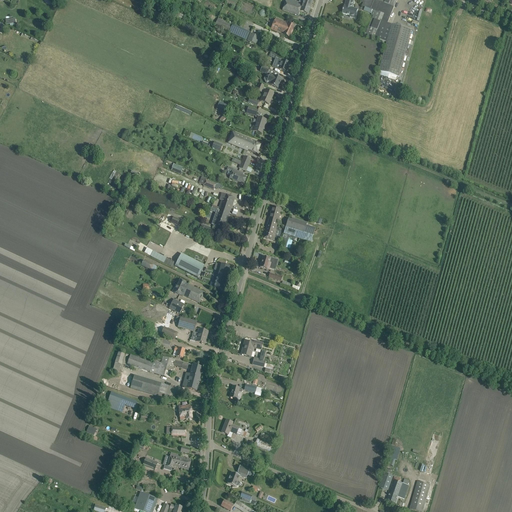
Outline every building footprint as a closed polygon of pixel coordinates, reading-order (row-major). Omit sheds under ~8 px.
[(308,14),(310,7),(302,4),(302,6),(297,4),(298,2),(291,0),(285,0),(282,10),(294,15),(298,16),(300,11),(308,14)] [(355,1),(350,0),(347,0),(345,6),(344,6),(342,14),(350,16),(350,17),(355,19),(358,10),(353,8),(355,1)] [(356,0),(363,3),(362,6),(373,11),(371,15),(373,16),(367,31),(366,34),(387,42),(379,72),(399,77),(412,30),(392,25),(387,23),(396,0),(356,0)] [(218,18),(214,26),(246,41),(249,33),(246,32),(246,31),(233,25),(218,18)] [(294,27),(288,24),(275,19),(271,29),(283,35),(289,38),(294,27)] [(256,45),(259,37),(250,33),(247,41),(256,45)] [(278,69),(286,72),(290,64),(276,58),(273,67),(278,69)] [(263,67),(262,69),(260,72),(266,75),(267,75),(269,70),(263,67)] [(266,75),(264,80),(266,83),(270,85),(277,89),(282,79),(274,76),(274,77),(269,75),(269,76),(267,75),(266,75)] [(273,94),(269,92),(264,90),(263,93),(264,94),(261,102),(269,105),(273,94)] [(225,113),(228,106),(219,102),(216,110),(225,113)] [(258,111),(248,108),(246,113),(256,117),(258,111)] [(267,121),(261,119),(258,118),(256,126),(254,125),(252,131),(261,134),(264,125),(265,125),(267,121)] [(236,134),(232,145),(256,155),(261,144),(236,134)] [(214,142),(212,148),(220,151),(223,146),(214,142)] [(241,162),(248,165),(251,159),(244,156),(241,162)] [(246,171),(248,166),(248,165),(241,162),(233,159),(232,162),(240,165),(239,168),(246,171)] [(173,166),(171,170),(181,174),(183,168),(178,166),(174,164),(173,166)] [(243,174),(239,172),(233,169),(228,167),(226,171),(231,173),(229,178),(243,184),(246,177),(243,175),(243,174)] [(206,180),(203,186),(213,190),(216,184),(206,180)] [(218,210),(229,214),(230,210),(235,198),(222,194),(220,200),(221,201),(218,210)] [(281,209),(277,208),(273,206),(268,221),(277,224),(281,209)] [(225,228),(229,214),(218,210),(213,227),(217,229),(222,230),(223,227),(225,228)] [(171,218),(169,222),(178,226),(180,222),(171,218)] [(291,220),(288,219),(286,227),(313,235),(316,228),(306,225),(307,224),(292,219),(291,220)] [(273,237),(277,224),(268,221),(264,238),(273,241),(274,237),(273,237)] [(209,235),(211,228),(200,225),(199,225),(197,230),(198,231),(209,235)] [(160,227),(157,232),(161,234),(164,235),(165,232),(169,235),(170,233),(160,227)] [(313,235),(286,227),(284,234),(311,243),(313,235)] [(153,251),(150,257),(173,268),(176,263),(153,251)] [(204,266),(181,254),(175,266),(198,278),(204,266)] [(263,257),(260,268),(269,270),(270,269),(273,270),(274,266),(276,266),(278,260),(270,258),(269,259),(263,257)] [(143,261),(141,266),(148,269),(151,264),(143,261)] [(220,265),(216,277),(227,280),(231,267),(220,265)] [(282,277),(269,273),(268,278),(281,282),(282,277)] [(213,288),(219,289),(224,291),(227,280),(216,277),(213,288)] [(179,294),(183,296),(188,285),(181,281),(180,280),(174,293),(179,295),(179,294)] [(204,292),(200,290),(188,285),(183,296),(199,303),(204,292)] [(180,313),(184,305),(174,300),(169,308),(180,313)] [(194,332),(197,322),(181,318),(178,327),(194,332)] [(164,327),(161,334),(170,338),(173,331),(164,327)] [(207,332),(203,330),(199,329),(198,334),(199,334),(197,342),(205,344),(206,339),(205,339),(206,336),(207,332)] [(169,349),(170,343),(161,340),(159,346),(169,349)] [(263,344),(259,343),(255,341),(254,344),(245,342),(244,346),(245,346),(244,350),(243,349),(241,355),(249,357),(252,348),(261,350),(263,344)] [(185,350),(180,349),(179,348),(178,348),(175,347),(174,351),(178,352),(176,357),(182,359),(185,350)] [(266,361),(264,360),(266,351),(261,350),(258,359),(254,358),(252,365),(266,369),(265,372),(271,374),(273,366),(265,364),(266,361)] [(118,373),(124,354),(118,352),(112,371),(118,373)] [(187,370),(188,364),(183,363),(163,357),(161,363),(153,361),(153,363),(130,355),(127,364),(149,372),(149,373),(170,379),(173,366),(187,370)] [(186,389),(192,390),(196,391),(203,368),(192,365),(190,374),(186,373),(182,387),(186,388),(186,389)] [(168,386),(134,375),(130,389),(157,397),(158,392),(165,395),(168,386)] [(257,388),(257,387),(246,385),(244,391),(254,393),(254,395),(260,396),(262,389),(257,388)] [(239,389),(238,388),(233,387),(230,398),(235,399),(236,399),(238,392),(241,393),(242,390),(239,389)] [(134,409),(137,402),(111,393),(106,407),(122,413),(125,405),(134,409)] [(186,420),(192,419),(190,406),(178,407),(180,420),(186,419),(186,420)] [(242,430),(238,429),(239,427),(232,425),(232,423),(226,421),(222,433),(228,435),(229,432),(236,435),(236,434),(245,438),(248,438),(249,434),(247,433),(242,431),(242,430)] [(89,426),(86,432),(94,435),(94,433),(91,432),(91,431),(93,428),(89,426)] [(171,436),(185,436),(186,428),(172,428),(171,436)] [(276,439),(275,439),(262,434),(260,439),(265,441),(268,442),(274,444),(276,439)] [(255,446),(270,451),(272,444),(257,439),(255,446)] [(164,466),(164,469),(166,470),(171,471),(172,468),(172,466),(181,468),(183,458),(178,456),(178,455),(171,453),(167,466),(164,466)] [(155,470),(158,463),(145,458),(143,465),(155,470)] [(183,458),(181,468),(188,470),(191,460),(183,458)] [(228,484),(232,486),(236,487),(236,486),(237,487),(238,486),(239,483),(239,482),(238,481),(240,477),(239,476),(240,474),(247,476),(250,470),(240,466),(237,472),(238,473),(237,475),(232,473),(230,477),(229,477),(229,479),(229,480),(228,484)] [(388,491),(392,479),(393,476),(384,473),(383,476),(379,487),(388,491)] [(390,494),(387,501),(395,504),(398,498),(404,500),(409,486),(408,486),(403,484),(399,483),(401,477),(395,475),(394,477),(393,480),(390,489),(388,493),(390,494)] [(419,511),(422,511),(424,508),(430,485),(417,482),(410,509),(419,511)] [(141,511),(152,511),(158,499),(140,493),(134,509),(141,511)] [(243,501),(249,503),(252,496),(242,493),(241,497),(243,498),(243,501)] [(221,506),(225,509),(230,511),(234,506),(224,500),(221,506)] [(237,501),(234,506),(242,511),(250,511),(251,510),(237,501)]
